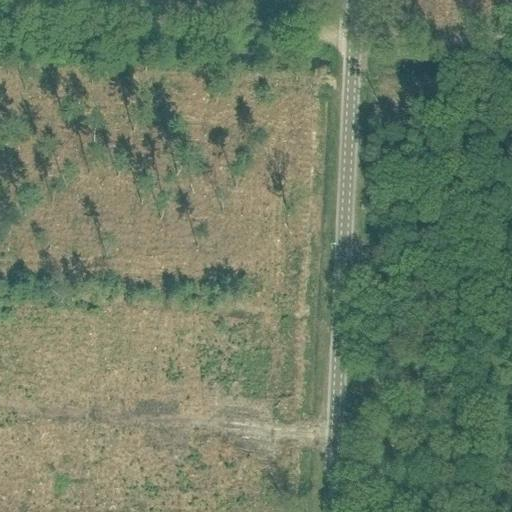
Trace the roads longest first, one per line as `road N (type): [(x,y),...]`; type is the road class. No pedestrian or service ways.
road 1 (unclassified): [(331,511),(354,0)]
road 2 (track): [(0,25),(511,46)]
